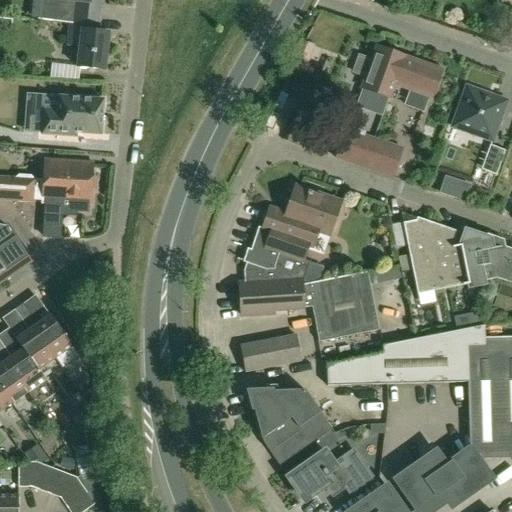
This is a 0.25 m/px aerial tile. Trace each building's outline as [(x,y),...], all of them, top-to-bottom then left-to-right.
[(70,16),(99,19),(101,0),(43,0),(41,21),(69,24),(70,16)] [(105,71),(109,34),(98,33),(99,19),(70,16),(69,24),(67,46),(79,47),(76,67),(105,71)] [(0,37),(14,37),(14,22),(0,21),(0,37)] [(359,58),(353,73),(367,78),(363,89),(377,94),(376,94),(388,99),(393,84),(403,57),(379,49),(374,63),(372,62),(359,58)] [(403,57),(393,84),(410,90),(405,106),(422,112),(428,97),(431,98),(441,71),(403,57)] [(79,82),(79,69),(58,68),(57,81),(79,82)] [(492,142),(506,102),(466,88),(452,127),(492,142)] [(58,111),(43,110),(41,135),(75,137),(76,133),(100,135),(103,100),(59,97),(58,111)] [(325,130),(298,120),(290,143),(318,152),(325,130)] [(363,168),(373,140),(345,130),(335,158),(363,168)] [(373,140),(363,168),(392,178),(402,149),(373,140)] [(504,151),(489,146),(481,171),(495,176),(504,151)] [(90,204),(93,164),(46,161),(44,179),(43,201),(42,218),(61,219),(62,216),(75,217),(76,213),(87,214),(88,203),(90,204)] [(37,201),(43,201),(44,179),(35,179),(32,175),(19,175),(16,177),(0,176),(0,200),(36,203),(37,201)] [(328,235),(339,203),(295,188),(286,214),(283,213),(281,219),(302,226),(298,237),(309,241),(313,230),(328,235)] [(283,213),(269,209),(262,230),(258,228),(250,251),(247,249),(243,262),(246,263),(244,271),(244,283),(296,279),(301,278),(301,280),(301,284),(315,282),(321,266),(303,260),(309,241),(298,237),(302,226),(281,219),(283,213)] [(461,246),(454,247),(453,243),(457,233),(416,218),(415,221),(402,224),(409,256),(412,271),(417,295),(469,285),(468,282),(482,279),(483,282),(496,279),(511,284),(511,249),(505,247),(503,240),(485,234),(484,241),(461,246)] [(0,283),(26,265),(6,236),(2,238),(0,236),(0,283)] [(412,271),(409,256),(397,258),(401,274),(412,271)] [(318,342),(378,331),(367,273),(315,282),(301,284),(301,280),(301,278),(296,279),(244,283),(239,283),(241,316),(266,315),(266,310),(312,307),(318,342)] [(21,321),(30,315),(23,304),(14,311),(21,321)] [(50,316),(37,325),(30,315),(21,321),(28,331),(33,328),(55,359),(72,347),(50,316)] [(446,319),(448,330),(476,326),(475,315),(446,319)] [(511,338),(484,339),(484,326),(382,347),(382,354),(327,365),(326,365),(326,387),(467,383),(469,450),(476,460),(511,458),(511,338)] [(33,328),(28,331),(15,340),(22,350),(23,349),(38,371),(38,370),(55,359),(33,328)] [(245,373),(300,362),(295,335),(240,346),(245,373)] [(45,380),(38,370),(38,371),(23,349),(22,350),(10,358),(3,347),(0,349),(0,361),(2,364),(6,361),(28,392),(45,380)] [(6,361),(2,364),(0,365),(0,387),(11,404),(28,392),(6,361)] [(0,411),(11,404),(0,387),(0,411)] [(272,451),(282,465),(332,430),(304,391),(304,390),(248,393),(260,439),(269,453),(272,451)] [(79,413),(76,410),(73,409),(70,411),(77,422),(79,419),(81,415),(79,413)] [(73,448),(81,439),(69,429),(61,438),(73,448)] [(435,453),(396,481),(416,510),(441,493),(451,507),(490,479),(476,460),(469,450),(459,457),(453,448),(438,458),(435,453)] [(324,453),(288,478),(304,501),(325,486),(332,496),(345,487),(352,497),(373,482),(352,452),(333,466),(324,453)] [(73,470),(75,461),(65,459),(63,468),(73,470)] [(36,490),(45,466),(36,463),(18,463),(18,488),(31,488),(36,490)] [(48,495),(57,471),(45,466),(36,490),(48,495)] [(60,499),(76,478),(57,471),(48,495),(60,499)] [(87,494),(76,478),(60,499),(66,508),(87,494)] [(402,511),(386,488),(350,511),(402,511)] [(69,511),(84,511),(95,505),(87,494),(66,508),(69,511)] [(17,511),(18,496),(0,495),(0,511),(17,511)]
